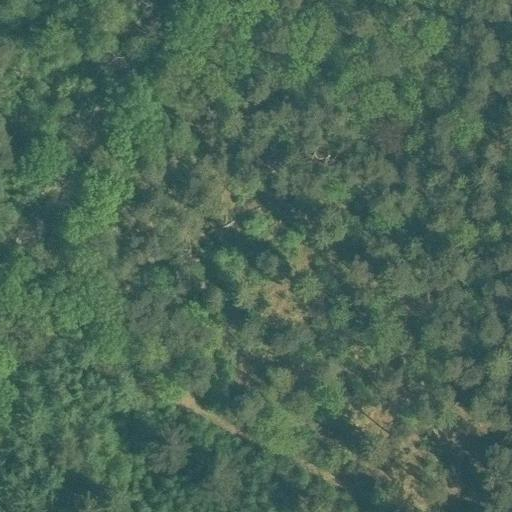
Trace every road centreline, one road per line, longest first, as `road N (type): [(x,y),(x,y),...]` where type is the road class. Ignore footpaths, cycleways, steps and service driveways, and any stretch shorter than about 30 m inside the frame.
road 1 (track): [(0,287),(144,0)]
road 2 (track): [(388,511),(164,401)]
road 3 (track): [(164,401),(0,325)]
